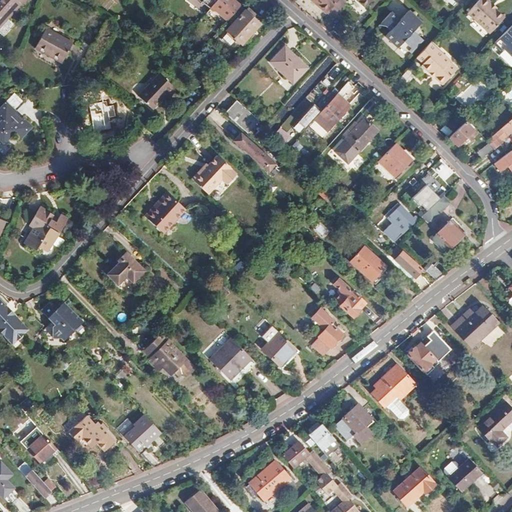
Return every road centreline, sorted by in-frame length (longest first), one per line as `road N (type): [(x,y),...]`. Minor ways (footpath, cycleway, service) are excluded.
road 1 (residential): [(75,511),(271,422),(502,246)]
road 2 (residential): [(502,246),(479,187),(290,15)]
road 3 (residential): [(290,15),(152,169)]
road 4 (residential): [(152,169),(36,291),(0,283)]
